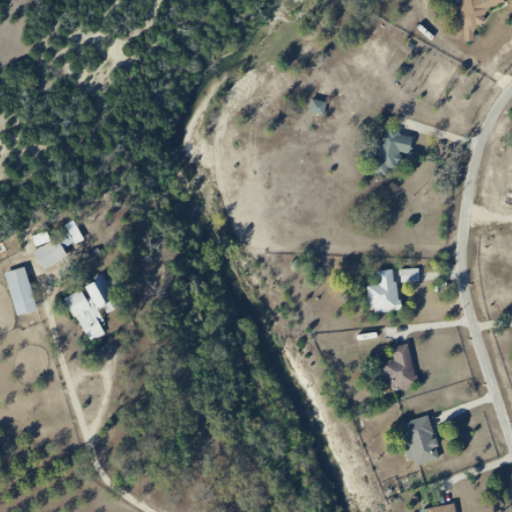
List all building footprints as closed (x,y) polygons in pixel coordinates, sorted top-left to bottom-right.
[(477,0),(468,0),(459,16),(464,19),(460,25),(471,31),(471,46),(480,46),(479,37),(497,15),(511,9),(511,0),(480,0),(481,2),(477,0)] [(324,115),(327,103),(311,99),(309,112),(324,115)] [(391,132),(381,169),(394,172),(395,167),(404,169),(408,154),(417,156),(421,140),(391,132)] [(68,259),(63,248),(72,244),(67,235),(51,243),(46,232),(33,238),(38,248),(33,250),(43,271),(68,259)] [(36,312),(28,268),(6,272),(15,316),(36,312)] [(407,270),(407,285),(427,284),(426,269),(407,270)] [(381,273),(382,288),(372,289),(375,311),(380,310),(381,317),(408,314),(405,284),(401,285),(399,271),(381,273)] [(89,343),(105,335),(99,322),(102,321),(97,310),(116,300),(104,277),(82,288),(83,289),(66,298),(89,343)] [(397,348),(400,363),(387,365),(393,392),(424,386),(416,344),(397,348)] [(408,424),(420,469),(440,464),(434,441),(441,438),(435,416),(408,424)]
